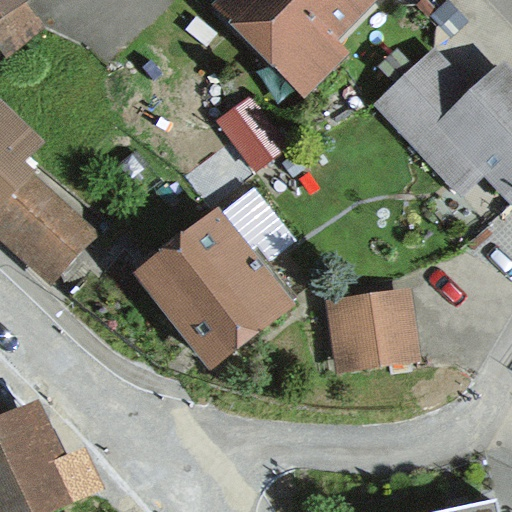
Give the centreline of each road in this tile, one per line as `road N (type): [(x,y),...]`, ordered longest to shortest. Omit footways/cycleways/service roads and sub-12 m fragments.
road 1 (residential): [(511,358),(481,414),(438,435),(202,452),(162,478)]
road 2 (tertiary): [(162,478),(0,315)]
